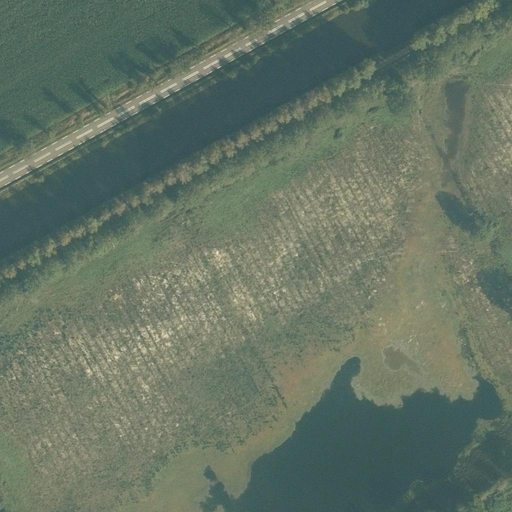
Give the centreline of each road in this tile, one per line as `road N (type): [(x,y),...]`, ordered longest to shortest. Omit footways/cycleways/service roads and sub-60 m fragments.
road 1 (track): [(0,275),(499,0)]
road 2 (secondary): [(0,180),(329,0)]
